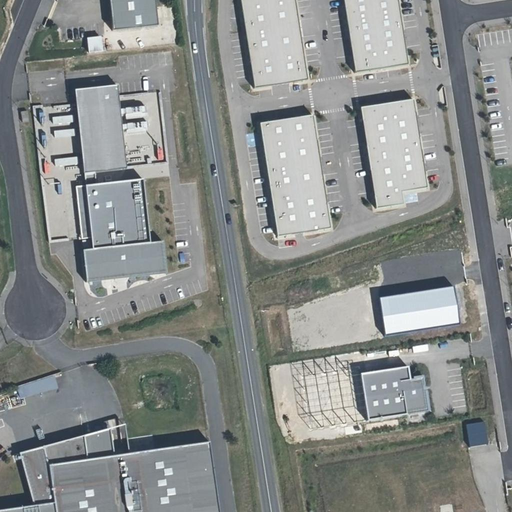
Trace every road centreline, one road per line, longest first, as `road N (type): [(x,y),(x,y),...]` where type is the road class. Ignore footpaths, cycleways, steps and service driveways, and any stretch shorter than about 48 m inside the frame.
road 1 (secondary): [(193,0),(270,511)]
road 2 (unknown): [(367,227),(294,251),(273,247),(244,110)]
road 3 (unknown): [(439,78),(452,185),(436,202),(367,227)]
road 4 (unknown): [(5,84),(168,72)]
road 5 (unknown): [(343,94),(367,227)]
road 6 (unknown): [(65,357),(83,383),(78,396),(0,433)]
